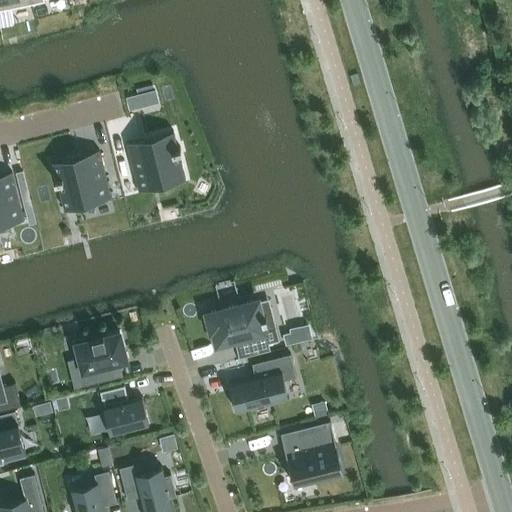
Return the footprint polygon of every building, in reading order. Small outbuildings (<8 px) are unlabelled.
[(0,0),(0,9),(32,3),(30,0),(0,0)] [(142,92),(128,96),(131,109),(146,105),(142,92)] [(174,129),(127,141),(131,158),(136,179),(139,189),(186,178),(179,149),(181,149),(180,145),(178,146),(174,129)] [(99,148),(52,160),(56,177),(54,177),(55,181),(57,180),(62,198),(76,195),(78,205),(112,196),(99,148)] [(12,170),(0,173),(0,224),(24,219),(12,170)] [(214,329),(217,342),(252,334),(255,346),(280,340),(276,326),(265,329),(263,320),(267,319),(266,314),(262,315),(258,299),(207,312),(211,330),(214,329)] [(287,343),(302,339),(300,329),(284,333),(287,343)] [(120,330),(75,342),(86,384),(114,377),(111,363),(127,359),(120,330)] [(255,376),(229,382),(236,410),(289,396),(284,379),(296,376),(291,353),(252,363),(252,364),(257,363),(260,375),(255,376)] [(0,409),(21,405),(15,381),(14,381),(14,382),(1,385),(0,380),(0,409)] [(124,384),(100,391),(104,405),(103,405),(110,432),(149,422),(142,396),(128,399),(124,384)] [(67,395),(56,398),(58,409),(69,406),(67,395)] [(50,400),(34,404),(36,414),(53,410),(50,400)] [(325,402),(314,405),(317,416),(328,414),(325,402)] [(0,459),(26,453),(15,410),(0,413),(0,459)] [(280,432),(281,433),(286,432),(290,449),(302,445),(304,452),(286,456),(293,483),(343,471),(330,420),(280,432)] [(142,461),(119,466),(127,499),(141,495),(144,511),(173,511),(170,497),(176,495),(171,473),(165,475),(162,466),(145,471),(142,461)] [(96,481),(71,487),(76,511),(105,511),(104,505),(117,501),(109,469),(94,473),(96,481)] [(44,511),(34,473),(20,476),(24,496),(0,502),(0,507),(1,511),(44,511)]
